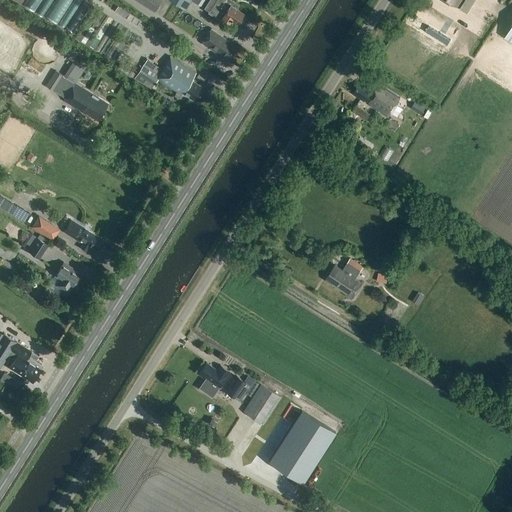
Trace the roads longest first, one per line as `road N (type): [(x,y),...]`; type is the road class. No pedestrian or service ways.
road 1 (unclassified): [(125,407),(385,0)]
road 2 (primary): [(0,488),(186,193)]
road 3 (unclassified): [(125,407),(322,511)]
road 4 (track): [(173,186),(49,113)]
road 5 (unclassified): [(58,511),(125,407)]
